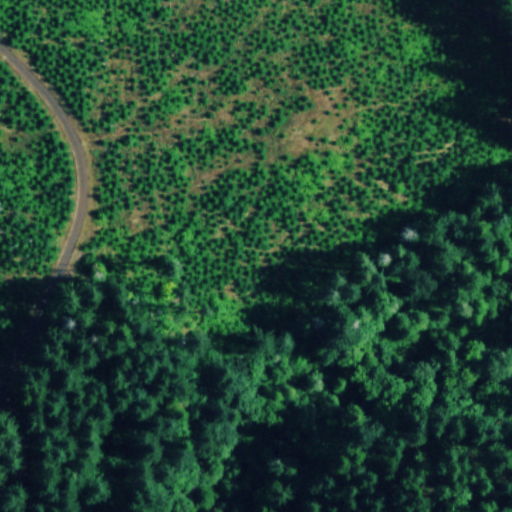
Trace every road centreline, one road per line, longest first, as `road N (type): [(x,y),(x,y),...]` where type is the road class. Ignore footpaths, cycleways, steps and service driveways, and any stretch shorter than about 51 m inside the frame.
road 1 (track): [(0,50),(63,121),(78,151),(82,190),(65,248),(16,349)]
road 2 (track): [(0,348),(16,349),(0,392),(23,486),(20,511)]
